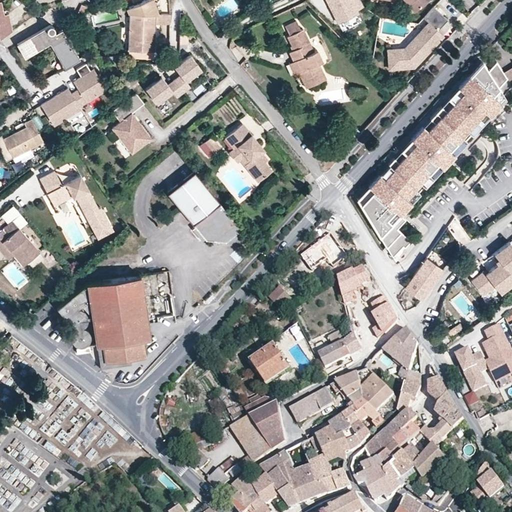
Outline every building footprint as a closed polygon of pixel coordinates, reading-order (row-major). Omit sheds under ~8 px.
[(75,0),(71,14),(77,15),(82,0),(75,0)] [(127,0),(131,5),(128,42),(151,43),(154,15),(155,8),(160,8),(161,5),(158,5),(156,0),(127,0)] [(326,0),(338,22),(357,13),(355,10),(363,6),(360,0),(326,0)] [(421,0),(405,0),(406,1),(414,12),(425,4),(421,0)] [(357,13),(338,22),(343,32),(363,22),(358,13),(357,13)] [(318,48),(313,39),(300,18),(287,25),(292,34),(290,35),(297,48),(293,51),(299,61),(302,58),(308,68),(304,71),(308,79),(312,85),(332,74),(323,59),(327,57),(321,46),(318,48)] [(404,47),(387,49),(389,71),(414,68),(443,36),(428,22),(404,47)] [(50,25),(17,45),(24,57),(49,43),(63,67),(77,59),(60,30),(55,32),(50,25)] [(321,34),(313,39),(318,48),(321,46),(327,57),(333,53),(321,34)] [(163,74),(148,86),(159,100),(174,88),(178,94),(191,83),(186,77),(202,65),(191,51),(176,63),(182,71),(168,81),(163,74)] [(504,69),(496,57),(488,65),(482,56),(357,195),(386,243),(401,228),(397,224),(392,220),(400,210),(419,189),(418,187),(423,181),(425,183),(448,157),(453,151),(449,147),(456,138),(459,141),(470,129),(472,130),(496,104),(501,98),(496,94),(501,87),(498,83),(507,74),(504,69)] [(302,58),(299,61),(293,64),(303,82),(308,79),(304,71),(308,68),(302,58)] [(71,94),(79,106),(106,88),(93,69),(73,82),(78,90),(71,94)] [(496,94),(501,98),(505,93),(501,87),(496,94)] [(52,123),(79,106),(71,94),(67,89),(41,106),(52,123)] [(143,100),(135,89),(124,98),(132,108),(143,100)] [(132,108),(124,98),(113,106),(120,117),(113,123),(131,149),(150,135),(137,118),(134,121),(132,118),(135,115),(131,110),(132,108)] [(26,128),(1,141),(10,159),(43,142),(31,119),(23,123),(26,128)] [(259,143),(242,123),(225,137),(234,148),(229,152),(237,162),(240,159),(242,157),(247,163),(251,160),(257,168),(254,170),(261,179),(272,170),(265,162),(268,160),(257,146),(259,143)] [(221,146),(212,135),(205,140),(214,151),(221,146)] [(459,141),(456,138),(449,147),(453,151),(461,143),(459,141)] [(214,151),(205,140),(201,144),(210,155),(214,151)] [(456,153),(453,151),(448,157),(451,159),(456,153)] [(15,161),(19,169),(30,164),(26,156),(15,161)] [(261,179),(254,170),(257,168),(251,160),(247,163),(242,157),(240,159),(258,181),(261,179)] [(90,223),(105,216),(100,206),(97,207),(79,174),(61,184),(54,169),(38,178),(53,205),(72,195),(75,196),(90,223)] [(206,240),(226,242),(241,229),(194,172),(168,193),(206,240)] [(405,215),(400,210),(392,220),(397,224),(405,215)] [(0,229),(0,243),(3,241),(15,254),(24,265),(41,251),(19,226),(11,233),(4,226),(0,229)] [(386,243),(393,253),(403,243),(405,244),(411,238),(401,228),(386,243)] [(331,236),(303,254),(314,271),(330,260),(335,268),(347,260),(331,236)] [(471,279),(482,294),(494,285),(500,292),(511,282),(511,274),(509,272),(511,269),(511,243),(509,240),(493,252),(498,258),(500,260),(497,263),(485,272),(483,270),(471,279)] [(3,241),(0,243),(0,248),(9,259),(15,254),(3,241)] [(415,271),(432,283),(443,268),(426,255),(415,271)] [(368,281),(361,268),(339,279),(344,302),(363,291),(360,285),(368,281)] [(157,275),(157,276),(158,277),(159,279),(160,280),(161,281),(162,281),(164,281),(166,280),(167,279),(168,277),(168,274),(167,273),(166,271),(165,271),(164,270),(162,270),(160,271),(159,272),(158,273),(157,275)] [(404,286),(421,298),(432,283),(415,271),(404,286)] [(150,336),(141,273),(88,281),(58,306),(67,318),(69,317),(71,322),(75,324),(74,325),(73,326),(73,327),(72,329),(71,331),(70,332),(70,335),(71,336),(72,338),(72,340),(73,341),(75,342),(76,343),(78,344),(79,344),(80,345),(82,345),(103,343),(106,361),(146,355),(143,336),(150,336)] [(165,284),(163,284),(162,285),(160,286),(160,288),(159,290),(160,292),(162,294),(163,295),(165,295),(168,294),(169,293),(170,291),(170,290),(170,288),(170,286),(168,285),(167,284),(166,284),(165,284)] [(281,312),(292,303),(280,289),(269,299),(281,312)] [(401,318),(386,300),(372,304),(376,312),(372,317),(378,328),(374,331),(376,340),(401,318)] [(297,342),(307,336),(300,322),(261,348),(260,346),(244,357),(248,362),(250,361),(274,345),(280,354),(286,350),(297,342)] [(59,323),(55,329),(65,336),(69,330),(59,323)] [(488,370),(493,383),(511,374),(511,353),(497,323),(485,329),(487,339),(481,343),(487,356),(482,347),(474,351),(470,342),(451,351),(474,399),(493,390),(485,372),(488,370)] [(419,345),(409,329),(384,349),(405,366),(398,377),(407,382),(422,387),(421,374),(411,371),(419,345)] [(327,367),(351,355),(344,340),(339,330),(328,335),(334,346),(319,353),(327,367)] [(355,334),(344,340),(351,355),(363,351),(355,334)] [(274,345),(250,361),(267,386),(291,370),(280,354),(274,345)] [(369,370),(367,371),(358,375),(365,400),(366,401),(378,413),(386,405),(394,412),(397,403),(393,398),(395,395),(386,386),(383,383),(369,370)] [(365,400),(358,375),(336,383),(351,402),(356,408),(366,401),(365,400)] [(407,382),(398,377),(390,382),(386,386),(395,395),(399,398),(402,401),(405,393),(407,382)] [(441,403),(449,395),(440,377),(430,381),(431,393),(441,403)] [(230,381),(227,384),(242,406),(245,404),(230,381)] [(415,394),(422,387),(407,382),(405,393),(402,401),(400,406),(399,410),(402,414),(407,409),(410,407),(412,400),(413,396),(415,394)] [(415,400),(422,387),(415,394),(413,396),(412,400),(415,400)] [(335,404),(327,389),(291,408),(299,423),(335,404)] [(251,406),(262,400),(259,395),(248,401),(251,406)] [(449,395),(441,403),(436,412),(445,421),(446,420),(454,430),(464,420),(463,417),(449,395)] [(245,409),(249,417),(274,404),(272,400),(265,398),(262,400),(251,406),(245,409)] [(379,427),(386,421),(378,413),(366,401),(356,408),(352,410),(361,422),(362,424),(372,417),(376,421),(375,423),(379,427)] [(274,404),(249,417),(273,450),(286,442),(277,402),(274,404)] [(353,427),(361,422),(352,410),(341,416),(331,423),(334,427),(339,436),(345,433),(353,427)] [(414,422),(418,418),(410,410),(404,416),(394,423),(403,432),(414,422)] [(477,420),(483,432),(496,426),(490,414),(477,420)] [(249,417),(228,428),(249,456),(254,462),(273,450),(249,417)] [(418,427),(423,423),(418,418),(414,422),(418,427)] [(446,420),(445,421),(437,430),(429,430),(427,426),(422,430),(435,446),(436,445),(454,430),(446,420)] [(362,442),(372,434),(363,425),(362,424),(361,422),(353,427),(358,436),(348,441),(351,449),(363,444),(362,442)] [(402,447),(422,430),(418,427),(414,422),(403,432),(394,423),(387,429),(398,442),(402,447)] [(334,427),(331,423),(323,429),(325,432),(334,427)] [(346,452),(351,449),(348,441),(345,433),(339,436),(334,427),(325,432),(316,438),(323,451),(328,461),(339,457),(347,460),(347,455),(346,452)] [(398,442),(387,429),(366,448),(374,461),(380,457),(398,442)] [(216,434),(209,437),(213,444),(220,440),(216,434)] [(316,438),(315,438),(312,440),(318,453),(323,451),(316,438)] [(209,460),(199,442),(179,453),(198,471),(209,460)] [(448,461),(436,445),(435,446),(423,456),(414,445),(406,451),(402,447),(398,442),(380,457),(385,468),(392,464),(401,478),(417,467),(419,470),(424,478),(448,461)] [(388,498),(396,492),(385,468),(380,457),(374,461),(366,448),(356,457),(352,466),(356,480),(360,484),(363,484),(364,489),(369,488),(372,496),(383,490),(386,495),(388,498)] [(318,453),(308,457),(311,466),(312,468),(317,466),(332,492),(352,487),(345,469),(334,474),(328,461),(323,451),(318,453)] [(297,473),(286,453),(263,467),(267,473),(276,485),(275,486),(280,493),(283,499),(290,509),(302,504),(318,498),(332,492),(317,466),(312,468),(311,466),(297,473)] [(240,464),(244,469),(254,462),(249,456),(239,463),(240,464)] [(235,458),(220,470),(224,475),(225,475),(226,476),(240,464),(239,463),(235,458)] [(396,492),(405,483),(403,481),(401,478),(392,464),(385,468),(396,492)] [(401,478),(403,481),(419,470),(417,467),(401,478)] [(505,491),(487,467),(480,476),(484,483),(479,487),(481,489),(482,491),(479,493),(478,492),(471,496),(480,509),(505,491)] [(220,470),(208,480),(217,489),(230,480),(226,476),(225,475),(224,475),(220,470)] [(265,504),(280,493),(275,486),(276,485),(267,473),(253,483),(256,486),(263,500),(265,504)] [(479,487),(484,483),(480,476),(475,482),(479,487)] [(253,483),(247,477),(229,492),(235,499),(234,501),(237,505),(245,499),(254,507),(263,500),(256,486),(253,483)] [(438,505),(446,495),(431,483),(423,487),(415,493),(420,498),(438,505)] [(383,490),(372,496),(375,501),(386,495),(383,490)] [(368,511),(359,493),(351,496),(331,507),(321,511),(368,511)] [(433,511),(406,496),(403,506),(402,507),(408,511),(433,511)] [(237,505),(234,501),(231,503),(238,511),(246,511),(249,511),(254,507),(245,499),(237,505)] [(283,499),(276,504),(281,511),(290,509),(283,499)] [(254,507),(247,511),(270,511),(265,504),(263,500),(254,507)]
